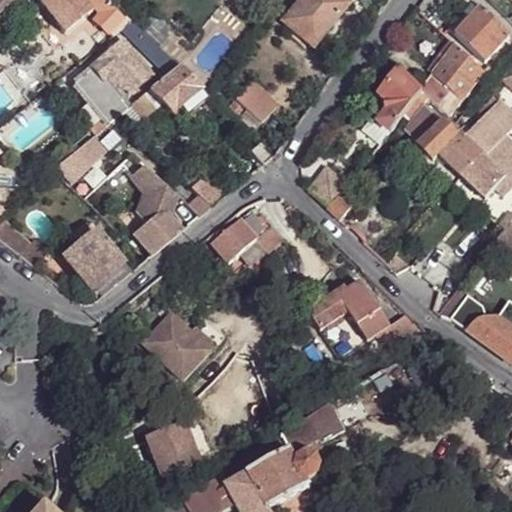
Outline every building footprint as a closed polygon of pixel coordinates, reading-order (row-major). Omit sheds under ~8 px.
[(0,0),(0,11),(2,10),(14,0),(0,0)] [(94,19),(111,38),(121,29),(130,22),(115,7),(107,0),(32,0),(64,33),(95,10),(99,14),(94,19)] [(338,0),(303,0),(283,25),(313,49),(347,7),(338,0)] [(479,11),(471,3),(468,7),(448,31),(456,38),(479,11)] [(140,27),(161,47),(178,29),(157,9),(140,27)] [(509,39),(479,11),(456,38),(485,65),(486,63),(509,39)] [(121,29),(167,77),(178,68),(130,22),(121,29)] [(491,69),(511,49),(511,41),(509,39),(486,63),(491,69)] [(92,70),(118,103),(150,78),(121,42),(91,68),(92,70)] [(483,75),(453,47),(431,77),(459,102),(461,104),(483,75)] [(167,77),(149,92),(174,113),(180,107),(202,91),(178,68),(167,77)] [(483,75),(489,81),(493,75),(487,69),(483,75)] [(107,127),(115,120),(126,111),(118,103),(92,70),(74,86),(107,127)] [(379,126),(389,135),(402,119),(421,95),(418,92),(398,74),(393,81),(379,97),(380,98),(388,104),(388,113),(379,126)] [(379,97),(393,81),(385,75),(369,95),(378,102),(380,98),(379,97)] [(457,106),(459,102),(431,77),(428,80),(441,91),(440,92),(447,99),(457,106)] [(418,92),(421,95),(429,102),(437,110),(447,99),(440,92),(441,91),(428,80),(418,92)] [(235,103),(260,127),(277,108),(252,84),(235,103)] [(209,98),(202,91),(180,107),(189,115),(210,99),(209,98)] [(421,95),(402,119),(410,126),(426,106),(429,102),(421,95)] [(142,98),(130,108),(137,116),(149,106),(142,98)] [(488,154),(482,159),(506,181),(496,192),(505,200),(511,192),(511,144),(505,138),(511,130),(511,113),(499,102),(467,136),(488,154)] [(445,125),(426,106),(410,126),(403,134),(420,152),(445,125)] [(439,161),(462,181),(482,159),(488,154),(467,136),(463,141),(458,137),(445,125),(420,152),(434,166),(439,161)] [(369,137),(380,146),(389,135),(379,126),(369,137)] [(463,141),(467,136),(463,132),(458,137),(463,141)] [(92,139),(53,172),(70,187),(105,153),(92,139)] [(262,169),(273,160),(259,147),(249,157),(262,169)] [(482,159),(462,181),(485,204),(496,192),(506,181),(482,159)] [(154,257),(181,235),(163,218),(166,210),(176,200),(141,167),(129,180),(141,196),(134,215),(146,229),(134,238),(151,260),(154,257)] [(224,200),(233,193),(211,171),(203,180),(224,200)] [(335,185),(344,192),(350,183),(355,177),(347,171),(335,185)] [(306,194),(326,213),(343,192),(344,192),(335,185),(321,174),(306,194)] [(210,212),(224,200),(203,180),(196,187),(190,193),(193,196),(210,212)] [(185,187),(190,193),(196,187),(190,182),(185,187)] [(344,192),(343,192),(349,198),(357,188),(350,183),(344,192)] [(326,213),(339,225),(355,204),(349,198),(343,192),(326,213)] [(198,221),(210,212),(193,196),(183,206),(198,221)] [(0,238),(8,229),(0,222),(0,238)] [(240,225),(211,249),(228,268),(239,259),(257,245),(240,225)] [(511,228),(510,227),(498,243),(511,252),(511,228)] [(0,238),(0,246),(32,273),(44,258),(31,248),(8,229),(0,238)] [(63,258),(91,291),(121,266),(94,233),(63,258)] [(31,248),(44,258),(48,253),(35,243),(31,248)] [(511,252),(498,243),(492,251),(508,263),(511,258),(511,252)] [(257,245),(239,259),(248,269),(266,255),(257,245)] [(395,256),(385,267),(396,277),(409,270),(395,256)] [(100,302),(130,277),(121,266),(91,291),(100,302)] [(358,285),(350,292),(343,295),(352,310),(343,316),(345,317),(346,319),(363,344),(372,339),(380,350),(396,340),(358,285)] [(451,326),(457,330),(480,300),(464,287),(440,318),(446,324),(451,326)] [(343,295),(350,292),(346,288),(309,314),(324,334),(346,319),(345,317),(340,320),(330,304),(343,295)] [(352,310),(343,295),(330,304),(340,320),(345,317),(343,316),(352,310)] [(511,310),(506,306),(501,313),(511,321),(511,310)] [(511,321),(501,313),(494,322),(499,323),(511,333),(511,321)] [(184,384),(210,352),(190,335),(169,317),(143,349),(184,384)] [(468,336),(511,367),(511,333),(499,323),(494,322),(485,324),(475,328),(468,336)] [(391,366),(432,340),(415,326),(396,340),(380,350),(391,366)] [(190,335),(210,352),(215,347),(195,330),(190,335)] [(478,371),(464,362),(456,373),(469,383),(478,371)] [(60,388),(58,378),(49,380),(51,390),(60,388)] [(235,509),(237,511),(270,511),(306,490),(301,482),(308,482),(313,479),(315,473),(314,467),(309,463),(303,462),(298,465),(295,470),(289,460),(319,441),(322,447),(340,434),(325,410),(218,479),(235,509)] [(190,432),(151,449),(166,488),(206,472),(190,432)] [(229,511),(235,509),(218,479),(180,505),(183,511),(229,511)]
